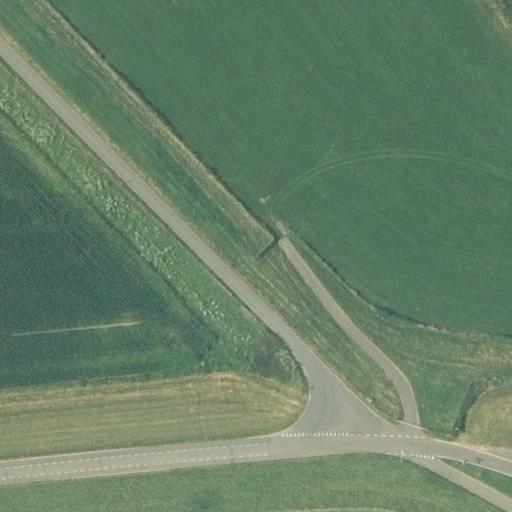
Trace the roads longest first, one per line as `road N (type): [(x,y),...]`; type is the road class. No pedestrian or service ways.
road 1 (unclassified): [(384,444),(0,48)]
road 2 (tertiary): [(0,479),(384,444)]
road 3 (track): [(415,446),(408,392),(280,240)]
road 4 (tertiary): [(511,509),(384,444)]
road 5 (tertiary): [(384,444),(451,451),(511,471)]
